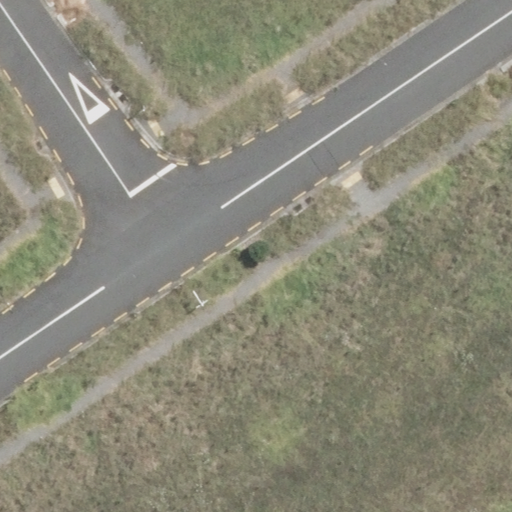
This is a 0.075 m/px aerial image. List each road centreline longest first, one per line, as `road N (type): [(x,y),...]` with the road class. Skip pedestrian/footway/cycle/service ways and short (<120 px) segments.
road 1 (residential): [(505,0),(174,211)]
road 2 (residential): [(174,211),(29,0)]
road 3 (residential): [(174,211),(0,339)]
